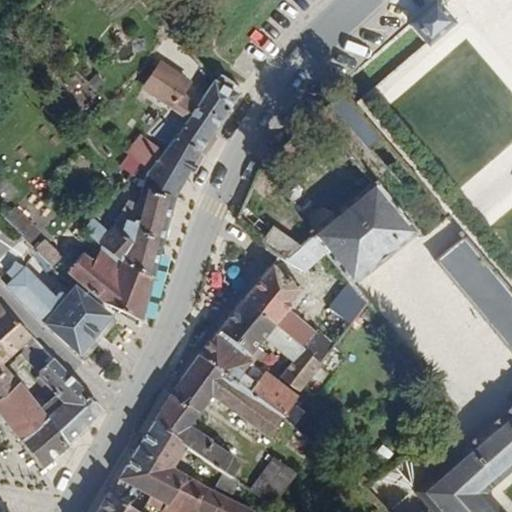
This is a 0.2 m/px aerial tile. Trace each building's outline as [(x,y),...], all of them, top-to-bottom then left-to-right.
[(418,0),(393,22),(415,47),(445,21),(425,0),(418,0)] [(187,90),(195,81),(171,52),(145,80),(169,107),(177,97),(182,100),(188,95),(187,90)] [(240,90),(219,75),(213,83),(235,98),(240,90)] [(195,152),(235,98),(213,83),(201,98),(197,97),(193,101),(188,95),(182,100),(177,97),(169,107),(165,111),(168,115),(180,128),(161,155),(158,159),(144,179),(139,199),(166,210),(195,152)] [(417,179),(363,112),(351,98),(334,112),(401,191),(417,179)] [(161,155),(180,128),(168,115),(144,140),(161,155)] [(125,168),(137,147),(133,144),(117,159),(125,168)] [(138,176),(151,155),(137,147),(125,168),(130,173),(138,176)] [(144,179),(158,159),(151,155),(138,176),(144,179)] [(423,238),(376,184),(340,224),(323,239),(330,248),(356,282),(365,295),(423,238)] [(136,321),(166,210),(139,199),(133,217),(124,213),(101,244),(84,228),(74,238),(91,255),(81,268),(75,265),(67,278),(111,313),(136,321)] [(511,204),(502,213),(511,224),(511,204)] [(33,234),(8,208),(0,217),(0,221),(24,245),(33,234)] [(272,252),(286,238),(270,223),(256,239),(272,252)] [(311,271),(330,248),(323,239),(314,228),(283,259),(311,271)] [(511,367),(511,399),(404,490),(423,511),(481,511),(463,491),(511,450),(511,309),(450,237),(422,261),(511,367)] [(47,268),(56,257),(41,242),(32,252),(47,268)] [(290,312),(305,292),(269,264),(244,299),(307,350),(325,365),(337,351),(323,339),(319,343),(290,312)] [(80,369),(105,323),(67,293),(55,315),(22,278),(7,294),(36,328),(80,369)] [(337,351),(373,305),(365,295),(356,282),(319,335),(323,339),(337,351)] [(307,350),(244,299),(221,329),(256,356),(270,336),(299,360),(307,350)] [(18,351),(26,344),(4,321),(0,324),(0,349),(3,353),(0,356),(0,371),(2,373),(21,357),(18,351)] [(256,356),(221,329),(218,335),(251,361),(256,356)] [(284,419),(300,397),(268,373),(259,386),(245,376),(254,363),(251,361),(218,335),(200,359),(284,419)] [(50,370),(31,350),(21,357),(34,386),(50,370)] [(303,394),(325,365),(307,350),(299,360),(285,378),(303,394)] [(228,474),(236,480),(243,465),(192,430),(213,398),(271,437),(284,419),(200,359),(167,405),(152,429),(184,449),(228,474)] [(93,431),(102,420),(50,370),(34,386),(59,415),(53,420),(75,448),(93,431)] [(0,408),(19,394),(2,373),(0,371),(0,408)] [(66,455),(45,428),(19,394),(0,408),(0,413),(39,475),(66,455)] [(75,448),(53,420),(45,428),(66,455),(75,448)] [(171,472),(184,449),(152,429),(135,455),(171,472)] [(167,511),(169,511),(186,481),(171,472),(135,455),(117,484),(167,511)] [(274,469),(278,461),(270,456),(266,466),(274,469)] [(276,511),(278,511),(296,470),(278,461),(274,469),(266,466),(253,493),(262,501),(269,506),(276,511)] [(234,494),(239,483),(236,480),(228,474),(224,485),(234,494)] [(247,511),(186,481),(169,511),(247,511)] [(129,511),(109,495),(97,511),(129,511)] [(261,511),(266,511),(269,506),(262,501),(256,509),(261,511)]
